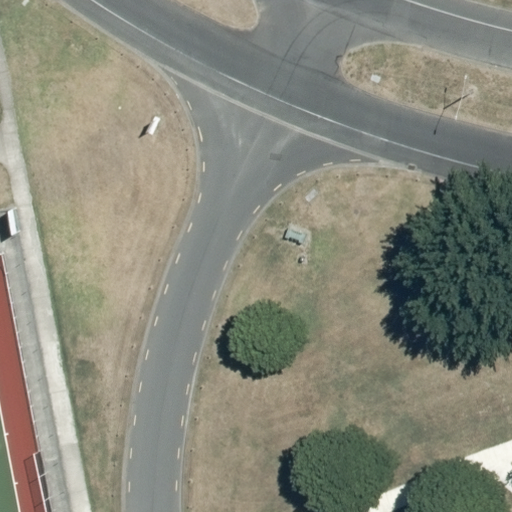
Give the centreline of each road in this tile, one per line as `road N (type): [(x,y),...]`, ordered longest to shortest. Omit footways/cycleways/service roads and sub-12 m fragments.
road 1 (tertiary): [(511,151),(360,112),(279,76)]
road 2 (tertiary): [(339,0),(511,51)]
road 3 (tertiary): [(279,76),(127,0)]
